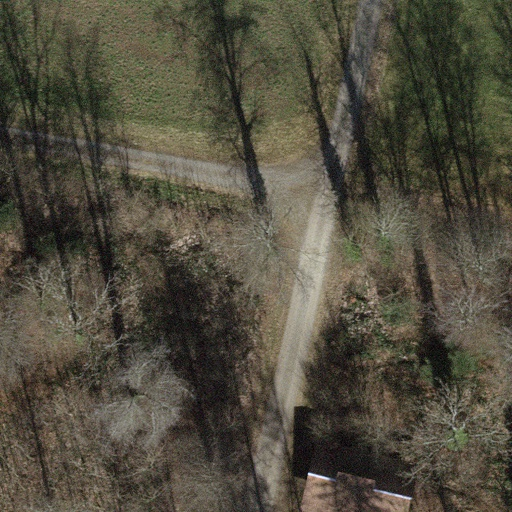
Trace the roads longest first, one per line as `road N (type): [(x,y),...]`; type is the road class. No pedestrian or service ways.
road 1 (track): [(255,511),(351,145)]
road 2 (track): [(351,145),(298,179),(0,141)]
road 3 (track): [(376,0),(351,145)]
